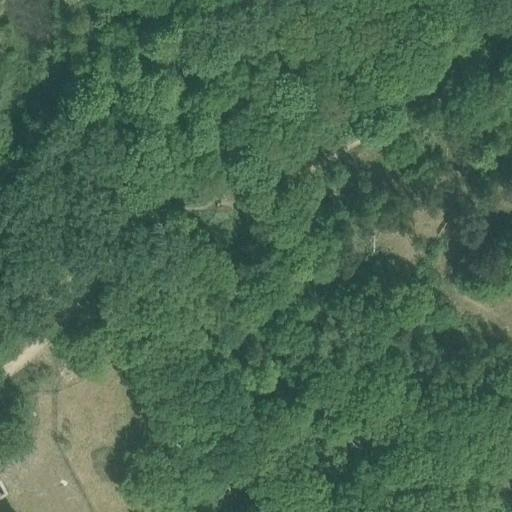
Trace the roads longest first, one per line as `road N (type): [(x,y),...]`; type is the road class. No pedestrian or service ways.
road 1 (track): [(138,210),(202,195),(363,103),(485,0)]
road 2 (track): [(0,377),(44,338),(138,210)]
road 3 (track): [(138,210),(179,0)]
